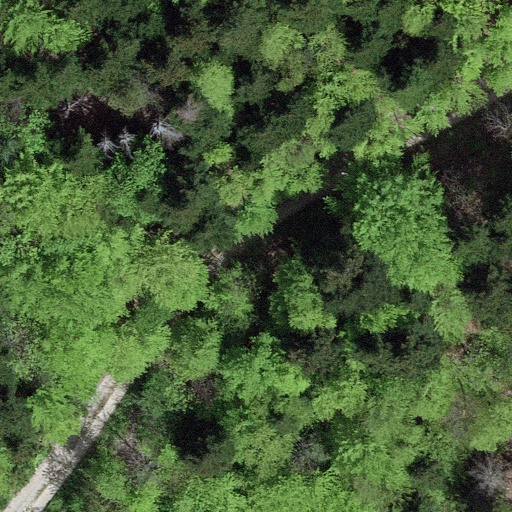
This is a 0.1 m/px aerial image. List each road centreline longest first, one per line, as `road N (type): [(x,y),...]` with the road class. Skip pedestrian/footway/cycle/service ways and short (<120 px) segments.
road 1 (track): [(171,313),(211,260),(315,187),(511,79)]
road 2 (track): [(20,511),(171,313)]
